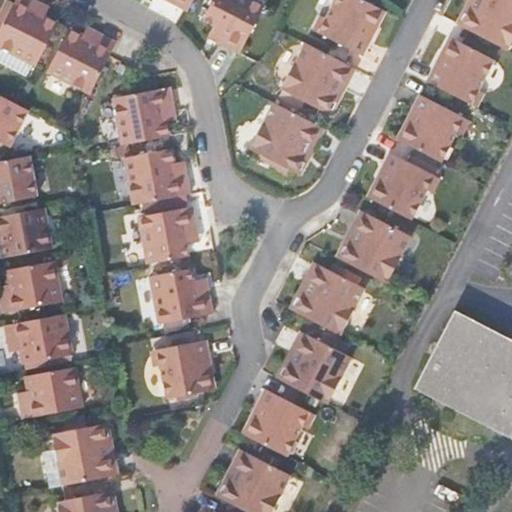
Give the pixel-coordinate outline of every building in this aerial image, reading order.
[(32,0),(13,0),(0,25),(0,49),(34,66),(56,24),(34,12),(39,3),(32,0)] [(185,11),(191,0),(163,0),(185,11)] [(264,6),(251,0),(211,0),(201,20),(212,26),(209,33),(217,38),(214,43),(238,56),(264,6)] [(340,0),(329,23),(321,38),(365,61),(373,47),(369,44),(374,33),(381,30),(385,21),(384,17),(384,14),(356,0),(340,0)] [(463,14),(458,24),(459,29),(506,53),(511,41),(511,0),(480,0),(473,14),(469,12),(463,14)] [(323,21),(315,35),(321,38),(329,23),(323,21)] [(66,29),(44,72),(87,94),(103,65),(115,43),(92,31),(87,40),(66,29)] [(433,70),(426,85),(470,107),(478,92),(493,62),(453,41),(451,43),(447,44),(442,53),(443,60),(437,72),(433,70)] [(303,45),(279,91),(324,116),(331,114),(336,105),(334,99),(330,96),(345,67),(303,45)] [(111,98),(119,146),(167,137),(162,113),(173,111),(168,87),(111,98)] [(478,92),(470,107),(476,110),(483,95),(478,92)] [(0,145),(2,147),(23,108),(14,104),(0,96),(0,145)] [(404,125),(399,136),(402,141),(400,143),(441,164),(456,135),(464,119),(420,97),(412,110),(416,112),(409,125),(404,125)] [(272,104),(247,151),(292,174),(301,172),(305,165),(303,158),(299,156),(313,125),(272,104)] [(464,119),(456,135),(462,138),(470,123),(464,119)] [(122,158),(131,205),(189,194),(185,172),(174,174),(170,148),(122,158)] [(373,186),(369,194),(371,198),(370,201),(411,222),(426,192),(434,177),(390,155),(382,169),(386,171),(379,184),(373,186)] [(0,204),(34,198),(26,156),(0,161),(0,204)] [(434,177),(426,192),(432,195),(439,180),(434,177)] [(137,217),(145,265),(187,257),(185,246),(192,244),(190,233),(195,232),(190,207),(137,217)] [(0,258),(49,250),(42,208),(0,215),(0,258)] [(338,243),(333,252),(336,260),(382,283),(407,236),(364,214),(349,244),(345,242),(338,243)] [(3,270),(6,293),(0,293),(0,313),(59,304),(51,261),(3,270)] [(296,298),(291,307),(294,313),(341,337),(364,289),(323,268),(306,298),(303,296),(296,298)] [(148,277),(157,325),(212,314),(207,290),(201,291),(199,280),(191,282),(189,270),(148,277)] [(511,340),(454,311),(414,389),(511,439),(511,340)] [(1,326),(5,346),(17,344),(21,366),(69,357),(62,314),(1,326)] [(282,366),(277,375),(280,381),(326,406),(350,359),(308,336),(292,367),(288,364),(282,366)] [(156,351),(159,368),(165,401),(210,393),(208,391),(212,386),(210,375),(205,372),(203,359),(208,358),(205,343),(156,351)] [(150,352),(153,369),(159,368),(156,351),(150,352)] [(15,401),(19,421),(80,408),(71,368),(23,377),(27,399),(15,401)] [(248,421),(244,429),(246,435),(245,437),(285,458),(300,429),(308,413),(263,390),(256,405),(260,407),(254,418),(248,421)] [(308,413),(300,429),(305,431),(313,416),(308,413)] [(39,452),(46,488),(106,477),(98,444),(102,443),(106,438),(105,426),(99,423),(49,435),(51,449),(39,452)] [(246,455),(231,485),(228,483),(220,485),(215,494),(218,500),(242,511),(269,511),(288,477),(246,455)] [(53,503),(55,511),(103,511),(108,510),(111,504),(110,494),(104,492),(53,503)]
